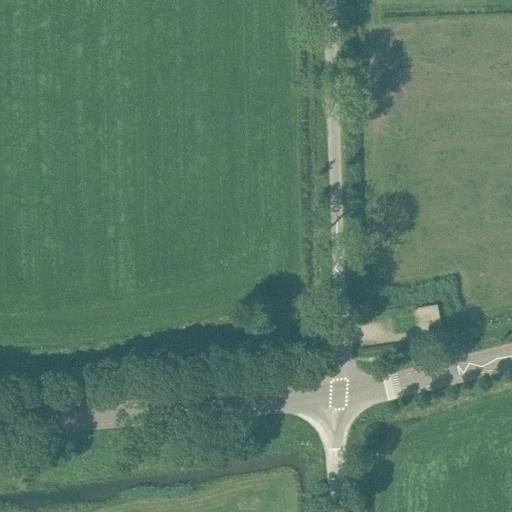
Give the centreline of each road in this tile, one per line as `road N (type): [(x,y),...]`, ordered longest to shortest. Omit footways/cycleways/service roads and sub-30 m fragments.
road 1 (unclassified): [(336,398),(326,0)]
road 2 (tertiary): [(0,429),(336,398)]
road 3 (tertiary): [(336,398),(511,358)]
